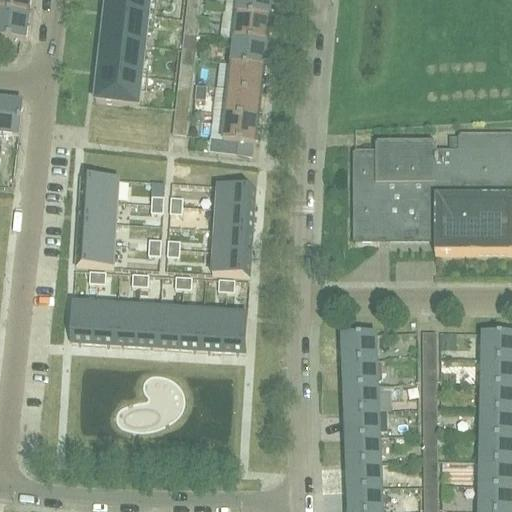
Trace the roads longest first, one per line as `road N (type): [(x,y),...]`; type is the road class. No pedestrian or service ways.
road 1 (residential): [(0,491),(47,85)]
road 2 (residential): [(300,505),(100,505),(0,491)]
road 3 (residential): [(299,292),(315,0)]
road 4 (residential): [(300,505),(299,292)]
road 5 (residential): [(511,296),(299,292)]
